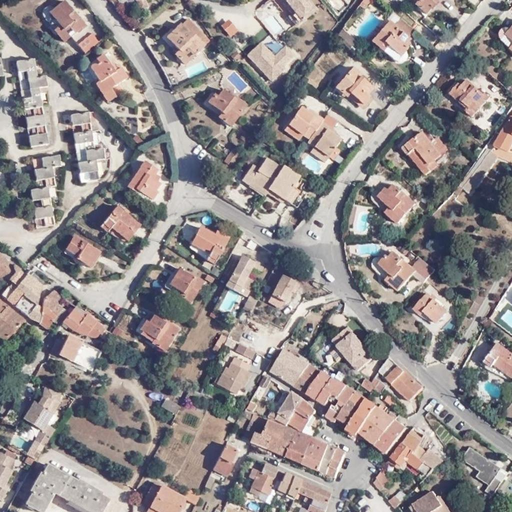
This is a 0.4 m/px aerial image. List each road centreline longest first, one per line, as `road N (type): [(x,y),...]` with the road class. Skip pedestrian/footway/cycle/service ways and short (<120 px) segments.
road 1 (residential): [(333,271),(332,218),(346,175),(496,0)]
road 2 (residential): [(333,271),(429,382),(511,447)]
road 3 (residential): [(96,0),(159,83),(192,191)]
road 4 (residential): [(192,191),(117,294),(89,295),(40,259)]
road 5 (residential): [(192,191),(333,271)]
